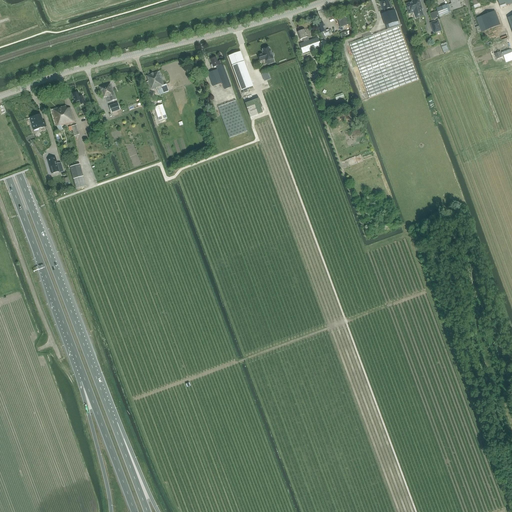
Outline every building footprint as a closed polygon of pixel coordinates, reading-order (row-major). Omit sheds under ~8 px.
[(382,1),(380,2),(383,10),(390,8),(390,9),(392,8),(390,2),(389,2),(387,0),(384,0),(382,1)] [(407,9),(409,13),(410,13),(409,13),(413,12),(414,15),(416,15),(417,18),(423,16),(421,9),(422,9),(421,8),(422,8),(420,4),(418,0),(417,0),(415,1),(415,2),(407,4),(408,8),(407,9)] [(450,0),(451,4),(453,10),(461,7),(459,2),(464,1),(463,0),(450,0)] [(446,5),(436,9),(439,17),(451,13),(450,11),(448,11),(446,5)] [(381,14),(385,26),(398,21),(394,10),(392,11),(385,13),(381,14)] [(476,18),(481,31),(481,32),(486,30),(500,25),(495,11),(481,16),(476,18)] [(337,18),(340,27),(348,25),(345,15),(337,18)] [(431,23),(434,33),(441,30),(438,21),(431,23)] [(318,25),(317,25),(320,33),(321,38),(322,40),(326,39),(325,37),(323,32),(326,31),(323,23),(321,24),(320,23),(318,24),(318,25)] [(362,37),(363,39),(350,44),(369,98),(418,80),(398,26),(372,36),(371,34),(362,37)] [(298,32),(297,32),(300,40),(302,39),(304,43),(309,41),(307,37),(305,30),(301,31),(300,30),(298,31),(298,32)] [(304,43),(299,44),(303,54),(321,47),(318,38),(309,41),(304,43)] [(441,45),(444,54),(450,52),(447,43),(441,45)] [(262,49),(263,51),(262,51),(263,54),(258,56),(260,61),(265,59),(265,61),(273,58),(273,57),(274,56),(274,55),(273,54),(273,53),(271,53),(270,48),(269,49),(268,47),(262,49)] [(253,87),(247,70),(240,52),(229,56),(241,91),(253,87)] [(217,70),(208,73),(213,87),(222,83),(224,90),(231,87),(227,75),(224,67),(223,64),(222,64),(220,61),(218,62),(216,57),(213,58),(212,58),(211,58),(211,59),(210,59),(212,64),(211,65),(212,67),(213,67),(213,68),(216,66),(217,70)] [(159,72),(146,76),(148,82),(146,82),(149,90),(156,88),(161,86),(163,94),(169,92),(166,84),(164,85),(159,72)] [(99,87),(103,98),(106,97),(108,103),(117,100),(111,83),(99,87)] [(73,94),(72,94),(75,102),(80,101),(81,104),(85,103),(82,95),(80,96),(78,92),(75,93),(74,93),(73,94)] [(218,107),(229,139),(247,132),(236,101),(218,107)] [(109,106),(112,113),(120,110),(118,103),(109,106)] [(167,118),(162,104),(154,107),(159,121),(167,118)] [(66,109),(66,107),(66,106),(65,107),(62,108),(62,107),(57,109),(52,110),(52,111),(57,126),(58,131),(62,130),(61,125),(62,125),(62,126),(74,122),(70,108),(66,109)] [(30,118),(34,130),(46,127),(44,121),(42,122),(42,120),(41,115),(30,118)] [(48,159),(52,174),(59,171),(55,157),(48,159)] [(80,164),(70,167),(73,179),(83,176),(80,164)] [(83,177),(73,179),(76,189),(86,186),(83,177)]
